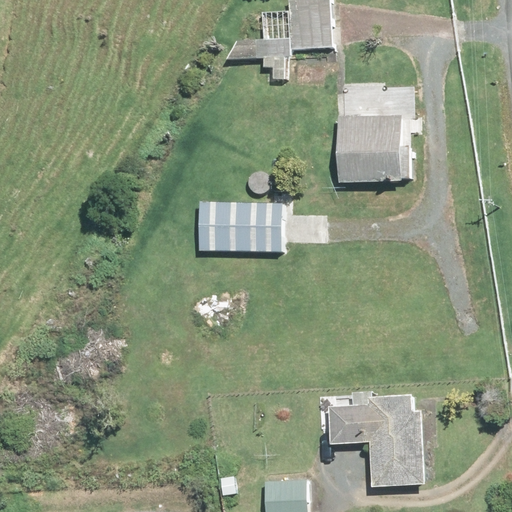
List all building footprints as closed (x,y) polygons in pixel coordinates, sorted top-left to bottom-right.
[(334,50),(331,4),(292,6),(295,53),(334,50)] [(404,152),(403,119),(340,120),(341,186),(411,184),(410,152),(404,152)] [(287,255),(288,207),(204,205),(203,253),(287,255)] [(430,488),(425,402),(329,407),(332,449),(375,446),(377,491),(430,488)] [(313,511),(312,483),(268,485),(269,511),(313,511)]
